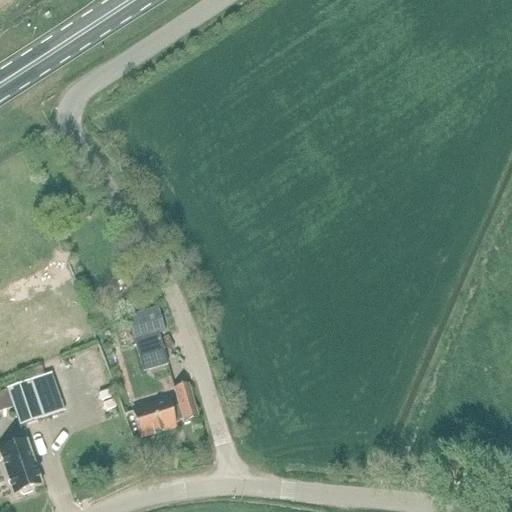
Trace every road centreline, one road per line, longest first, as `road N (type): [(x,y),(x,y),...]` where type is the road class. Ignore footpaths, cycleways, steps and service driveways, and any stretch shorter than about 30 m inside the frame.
road 1 (unclassified): [(231,483),(187,328),(156,261),(68,121),(79,94),(222,0)]
road 2 (unclassified): [(463,511),(231,483)]
road 3 (primary): [(0,84),(131,0)]
road 4 (unclassified): [(106,511),(187,486),(231,483)]
